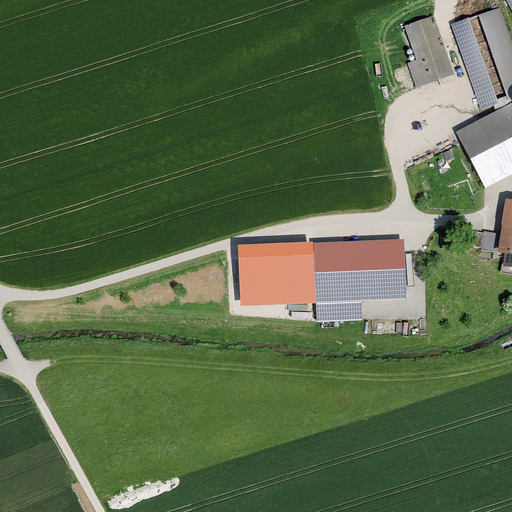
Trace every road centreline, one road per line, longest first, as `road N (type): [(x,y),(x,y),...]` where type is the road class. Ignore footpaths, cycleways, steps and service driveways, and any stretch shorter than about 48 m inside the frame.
road 1 (track): [(511,354),(413,374),(56,359),(19,367)]
road 2 (track): [(0,297),(66,292),(329,218),(473,220)]
road 3 (track): [(19,367),(98,511)]
road 4 (track): [(408,216),(393,147),(462,90)]
